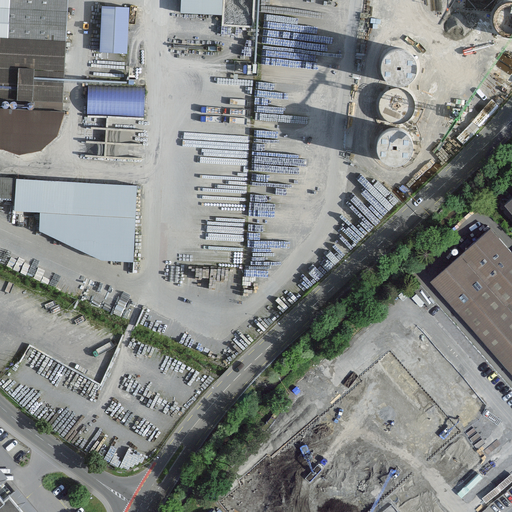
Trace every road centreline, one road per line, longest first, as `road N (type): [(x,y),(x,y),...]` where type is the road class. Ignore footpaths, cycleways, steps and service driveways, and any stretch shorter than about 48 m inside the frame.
road 1 (secondary): [(142,510),(227,389),(511,115)]
road 2 (tertiary): [(0,406),(142,510)]
